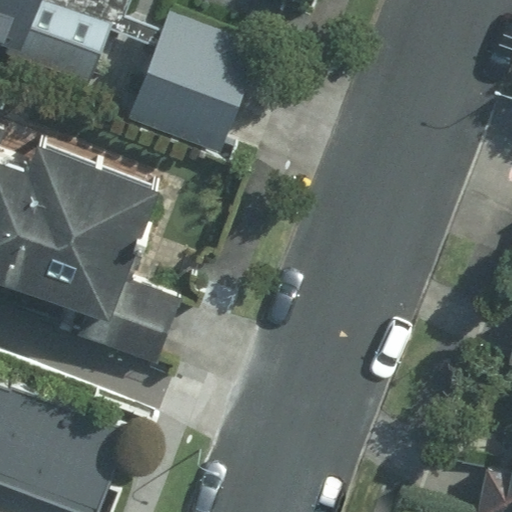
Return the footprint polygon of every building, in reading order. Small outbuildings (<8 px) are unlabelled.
[(0,0),(0,6),(38,20),(42,7),(120,34),(132,0),(0,0)] [(198,0),(185,0),(142,102),(231,139),(277,33),(198,0)] [(0,252),(3,253),(0,262),(0,284),(175,354),(202,287),(144,264),(176,185),(184,162),(69,117),(62,133),(0,108),(0,252)] [(0,367),(0,477),(87,511),(106,511),(141,423),(0,367)] [(511,511),(511,449),(508,449),(496,511),(511,511)]
